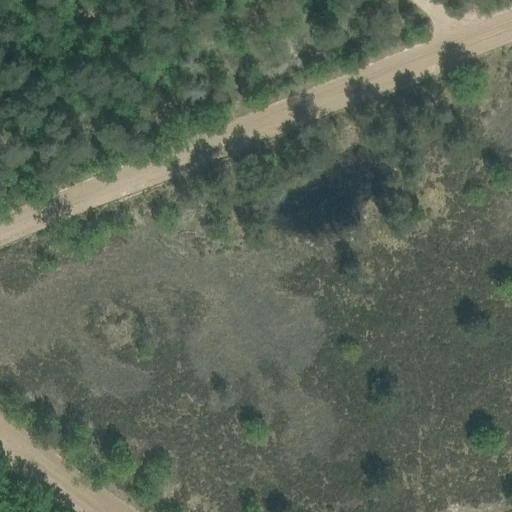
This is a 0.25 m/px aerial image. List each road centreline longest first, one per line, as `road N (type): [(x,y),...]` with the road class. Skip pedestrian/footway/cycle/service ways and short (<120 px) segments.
road 1 (track): [(0,232),(511,24)]
road 2 (track): [(112,511),(0,429)]
